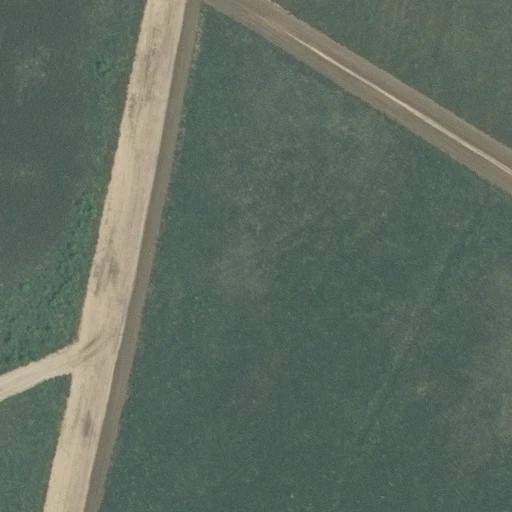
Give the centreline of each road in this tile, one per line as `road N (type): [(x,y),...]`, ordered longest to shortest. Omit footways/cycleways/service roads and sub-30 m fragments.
road 1 (track): [(174,0),(73,511)]
road 2 (track): [(511,172),(235,0)]
